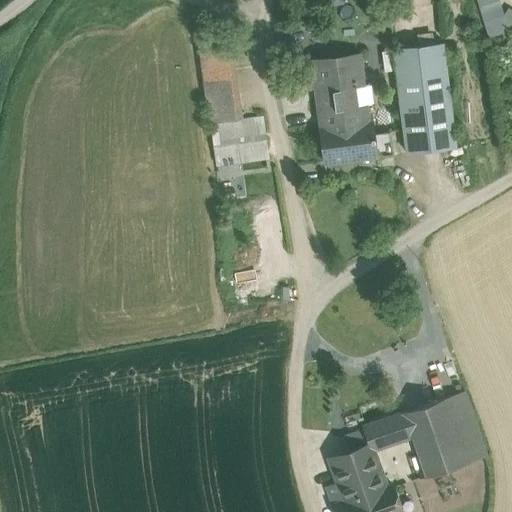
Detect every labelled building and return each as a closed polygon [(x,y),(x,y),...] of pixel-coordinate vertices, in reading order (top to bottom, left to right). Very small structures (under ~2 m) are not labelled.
[(477,0),(488,32),(511,23),(511,4),(503,8),(500,0),(477,0)] [(232,40),(200,45),(211,121),(243,116),(232,40)] [(444,42),(394,48),(407,150),(457,144),(444,42)] [(360,52),(313,58),(322,124),(367,118),(360,52)] [(211,121),(210,121),(217,165),(268,158),(261,114),(243,116),(211,121)] [(322,124),(320,125),(325,161),(377,155),(377,154),(374,132),(371,118),(367,118),(322,124)] [(389,130),(374,132),(377,154),(393,152),(389,130)] [(464,389),(400,411),(410,438),(423,476),(487,454),(464,389)] [(401,413),(363,426),(365,431),(368,442),(373,440),(376,449),(410,438),(401,413)] [(365,431),(342,439),(346,450),(360,445),(368,442),(365,431)] [(368,442),(360,445),(366,460),(376,489),(378,488),(389,485),(376,449),(373,440),(368,442)] [(346,450),(324,457),(329,472),(366,460),(360,445),(346,450)] [(366,460),(329,472),(333,484),(339,502),(376,489),(366,460)] [(333,484),(327,486),(333,504),(337,503),(339,502),(333,484)] [(339,502),(337,503),(340,511),(386,511),(378,488),(376,489),(339,502)]
